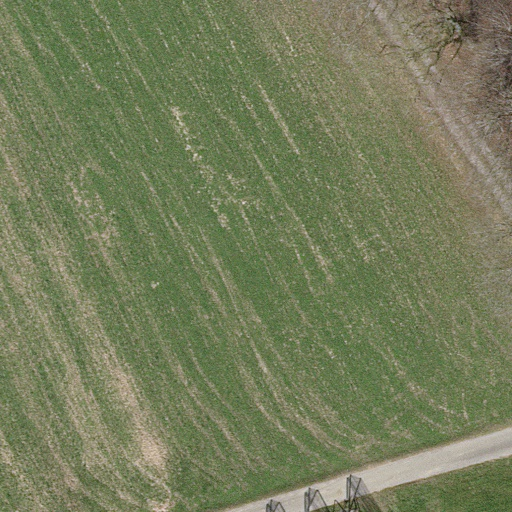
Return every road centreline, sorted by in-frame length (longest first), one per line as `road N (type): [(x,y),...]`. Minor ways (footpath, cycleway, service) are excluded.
road 1 (track): [(363,0),(511,227)]
road 2 (track): [(282,511),(511,440)]
